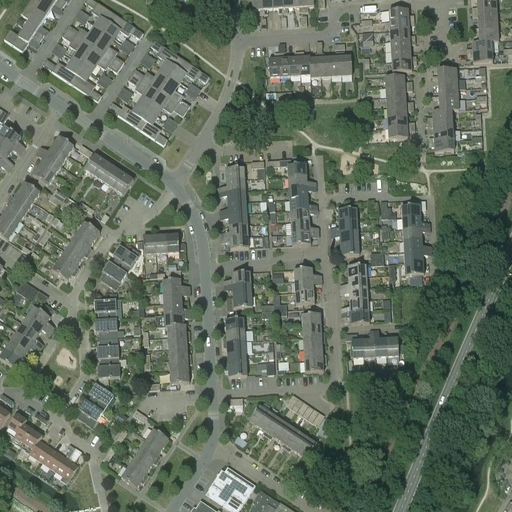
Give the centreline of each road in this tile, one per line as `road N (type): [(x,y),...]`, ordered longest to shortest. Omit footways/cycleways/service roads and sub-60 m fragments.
road 1 (secondary): [(398,511),(511,254)]
road 2 (residential): [(238,42),(322,37),(332,29),(333,10),(439,5)]
road 3 (residential): [(319,204),(430,198),(435,289)]
road 4 (residential): [(294,391),(324,389),(336,374),(322,253)]
road 5 (residential): [(212,396),(204,270)]
road 6 (residential): [(210,447),(313,511)]
